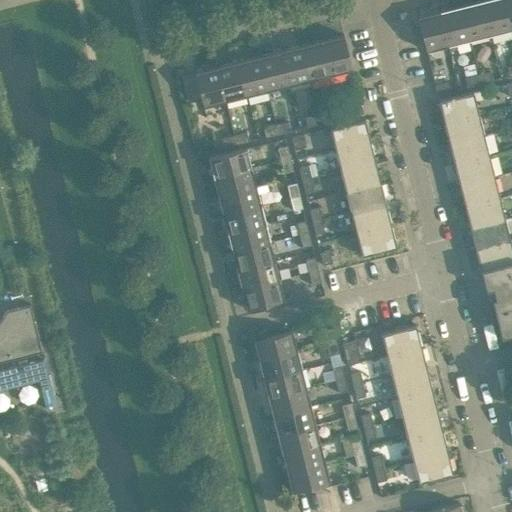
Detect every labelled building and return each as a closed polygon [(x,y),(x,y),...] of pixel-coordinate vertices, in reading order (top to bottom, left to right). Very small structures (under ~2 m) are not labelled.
[(481,0),(480,0),(460,5),(469,40),(490,35),(481,0)] [(503,0),(481,0),(490,35),(511,30),(503,0)] [(511,0),(503,0),(511,30),(511,29),(511,0)] [(460,5),(439,10),(448,45),(469,40),(460,5)] [(439,10),(417,16),(426,51),(448,45),(439,10)] [(352,69),(343,34),(300,45),(309,80),(352,69)] [(300,45),(279,50),(288,85),(309,80),(300,45)] [(279,50),(258,55),(267,90),(288,85),(279,50)] [(258,55),(237,61),(246,96),(267,90),(258,55)] [(237,61),(216,66),(225,101),(246,96),(237,61)] [(203,106),(225,101),(216,66),(194,71),(203,106)] [(490,71),(477,74),(480,83),(492,80),(490,71)] [(480,83),(477,74),(465,77),(467,86),(480,83)] [(447,81),(434,85),(437,94),(449,91),(447,81)] [(473,91),(438,100),(444,122),(478,113),(473,91)] [(348,106),(350,116),(363,112),(360,103),(348,106)] [(330,110),(318,114),(320,123),(332,120),(330,110)] [(478,113),(444,122),(449,143),(484,134),(478,113)] [(305,117),(307,126),(320,123),(318,114),(305,117)] [(364,118),(329,127),(335,149),(370,140),(364,118)] [(288,121),(276,124),(278,134),(290,130),(288,121)] [(263,127),(265,137),(278,134),(276,124),(263,127)] [(246,131),(234,134),(236,144),(249,141),(246,131)] [(221,138),(223,147),(236,144),(234,134),(221,138)] [(300,134),(291,137),(294,149),(304,147),(300,134)] [(484,134),(449,143),(454,164),(489,155),(484,134)] [(370,140),(335,149),(340,170),(375,161),(370,140)] [(277,147),(280,160),(290,157),(287,145),(277,147)] [(246,148),(208,157),(213,177),(251,167),(246,148)] [(489,155),(454,164),(459,185),(494,176),(489,155)] [(290,157),(280,160),(284,173),(293,170),(290,157)] [(375,161),(340,170),(345,191),(380,182),(375,161)] [(308,165),(298,167),(301,179),(311,176),(308,165)] [(251,167),(213,177),(217,196),(256,186),(251,167)] [(311,176),(301,179),(305,192),(314,190),(311,176)] [(494,176),(459,185),(464,206),(499,197),(494,176)] [(286,185),(290,197),(299,195),(296,182),(286,185)] [(380,182),(345,191),(351,212),(385,203),(380,182)] [(266,183),(256,186),(217,196),(222,214),(260,205),(258,194),(268,191),(266,183)] [(299,195),(290,197),(293,210),(302,208),(299,195)] [(499,197),(464,206),(470,227),(505,218),(499,197)] [(385,203),(351,212),(356,233),(391,224),(385,203)] [(260,205),(222,214),(227,233),(265,223),(260,205)] [(325,205),(318,206),(321,217),(328,215),(325,205)] [(309,209),(312,221),(321,219),(321,217),(318,206),(309,209)] [(505,218),(470,227),(475,249),(510,240),(505,218)] [(321,219),(312,221),(315,234),(325,232),(321,219)] [(296,222),(299,234),(308,232),(305,220),(296,222)] [(265,223),(227,233),(231,251),(270,242),(265,223)] [(391,224),(356,233),(361,255),(396,246),(391,224)] [(308,232),(299,234),(302,247),(312,245),(308,232)] [(511,247),(510,240),(475,249),(480,270),(511,261),(511,247)] [(270,242),(231,251),(236,270),(274,261),(270,242)] [(334,270),(329,249),(319,252),(325,272),(334,270)] [(305,259),(308,272),(318,269),(315,257),(305,259)] [(274,261),(236,270),(241,289),(279,279),(274,261)] [(511,333),(511,261),(480,270),(485,289),(492,288),(495,297),(491,298),(501,336),(511,333)] [(318,269),(308,272),(311,285),(321,282),(318,269)] [(279,279),(241,289),(246,308),(284,299),(279,279)] [(0,361),(42,351),(30,303),(29,303),(29,304),(6,310),(3,316),(0,319),(0,361)] [(381,333),(386,355),(421,346),(416,324),(381,333)] [(323,330),(326,343),(335,340),(332,328),(323,330)] [(253,340),(258,359),(297,350),(292,330),(253,340)] [(342,342),(345,355),(358,352),(355,339),(342,342)] [(335,340),(326,343),(329,355),(338,353),(335,340)] [(421,346),(386,355),(391,376),(426,367),(421,346)] [(297,350),(258,359),(263,378),(301,369),(297,350)] [(358,352),(345,355),(348,365),(361,361),(358,352)] [(43,359),(0,369),(0,389),(39,380),(45,408),(55,406),(43,359)] [(332,367),(335,380),(345,378),(341,365),(332,367)] [(426,367),(391,376),(397,397),(431,388),(426,367)] [(301,369),(263,378),(268,397),(306,387),(301,369)] [(350,373),(353,385),(362,383),(359,370),(350,373)] [(345,378),(335,380),(338,392),(348,390),(345,378)] [(362,383),(353,385),(356,398),(365,396),(362,383)] [(306,387),(268,397),(272,415),(311,406),(306,387)] [(431,388),(397,397),(402,418),(437,409),(431,388)] [(341,404),(344,417),(354,415),(351,402),(341,404)] [(311,406),(272,415),(277,434),(315,424),(311,406)] [(437,409),(402,418),(407,439),(442,430),(437,409)] [(360,415),(363,427),(373,425),(370,412),(360,415)] [(354,415),(344,417),(348,430),(357,427),(354,415)] [(315,424),(277,434),(282,453),(320,443),(315,424)] [(373,425),(363,427),(366,440),(376,438),(373,425)] [(442,430),(407,439),(412,460),(447,451),(442,430)] [(351,442),(354,454),(363,452),(360,439),(351,442)] [(320,443),(282,453),(286,471),(325,462),(320,443)] [(447,451),(412,460),(418,482),(453,473),(447,451)] [(363,452),(354,454),(357,467),(366,465),(363,452)] [(380,454),(371,457),(374,469),(383,467),(380,454)] [(325,462),(286,471),(291,491),(330,481),(325,462)] [(386,479),(383,467),(374,469),(377,482),(386,479)] [(423,511),(462,511),(460,503),(423,511)]
